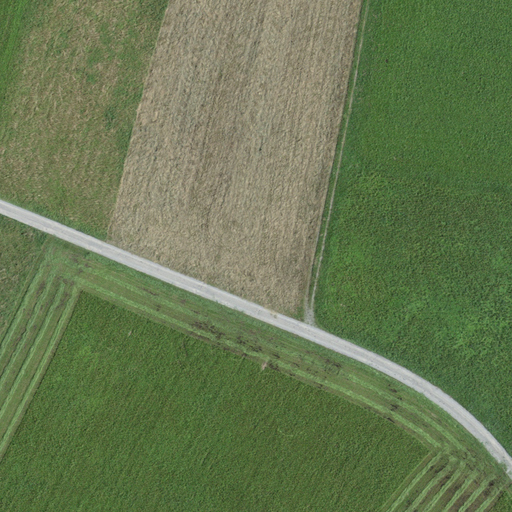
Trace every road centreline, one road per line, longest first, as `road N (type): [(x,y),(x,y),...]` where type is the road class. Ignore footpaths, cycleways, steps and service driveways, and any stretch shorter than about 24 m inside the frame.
road 1 (track): [(0,211),(306,332),(472,424),(511,476)]
road 2 (track): [(306,332),(358,0)]
